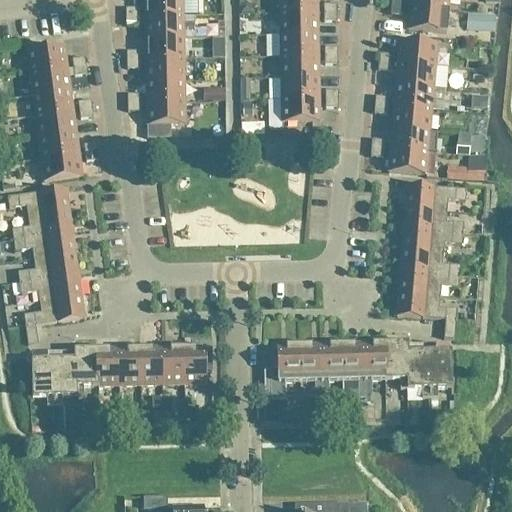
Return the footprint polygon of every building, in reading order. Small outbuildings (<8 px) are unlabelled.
[(143,0),(144,18),(182,17),(181,0),(143,0)] [(278,0),(279,15),(317,15),(316,0),(278,0)] [(390,0),(390,7),(403,8),(409,9),(447,12),(448,0),(390,0)] [(323,14),(336,14),(336,5),(323,5),(323,14)] [(403,8),(390,7),(389,16),(402,17),(403,8)] [(125,18),(138,18),(138,9),(125,9),(125,18)] [(447,12),(409,9),(407,31),(445,34),(447,12)] [(336,14),(323,14),(323,23),(336,23),(336,14)] [(317,36),(317,15),(279,15),(279,37),(317,36)] [(470,27),(490,30),(491,17),(471,15),(470,27)] [(183,39),(182,17),(144,18),(144,39),(183,39)] [(138,27),(138,18),(125,18),(125,27),(138,27)] [(317,36),(279,37),(279,58),(318,57),(317,36)] [(183,60),(183,39),(144,39),(145,61),(183,60)] [(398,43),(396,65),(434,68),(436,46),(398,43)] [(29,75),(66,70),(63,48),(25,53),(29,75)] [(324,57),(337,57),(336,48),(323,49),(324,57)] [(126,61),(139,61),(139,52),(126,53),(126,61)] [(378,54),(377,63),(390,64),(391,56),(378,54)] [(318,79),(318,57),(279,58),(280,80),(318,79)] [(337,66),(337,57),(324,57),(324,66),(337,66)] [(72,69),(85,68),(84,58),(71,60),(72,69)] [(183,60),(145,61),(145,82),(184,82),(183,60)] [(139,61),(126,61),(126,70),(139,70),(139,61)] [(390,64),(377,63),(377,72),(390,73),(390,64)] [(390,64),(390,73),(396,74),(395,86),(433,90),(434,68),(396,65),(390,64)] [(85,68),(72,69),(74,78),(86,76),(85,68)] [(66,70),(29,75),(31,97),(69,91),(66,70)] [(264,75),(263,117),(275,117),(276,75),(264,75)] [(318,100),(318,79),(280,80),(280,101),(318,100)] [(184,103),(184,82),(145,82),(146,104),(184,103)] [(395,86),(393,109),(431,112),(433,90),(395,86)] [(69,91),(31,97),(34,118),(72,113),(69,91)] [(324,100),(337,100),(337,92),(324,92),(324,100)] [(127,104),(140,104),(139,95),(126,96),(127,104)] [(374,107),(387,108),(387,99),(375,97),(374,107)] [(318,100),(280,101),(281,124),(319,123),(318,100)] [(338,109),(337,100),(324,100),(325,109),(338,109)] [(78,112),(91,110),(90,101),(77,103),(78,112)] [(184,103),(146,104),(146,127),(184,126),(184,103)] [(140,113),(140,104),(127,104),(127,113),(140,113)] [(387,108),(374,107),(373,115),(386,116),(387,108)] [(393,109),(391,130),(429,133),(431,112),(393,109)] [(92,119),(91,110),(78,112),(79,120),(92,119)] [(75,134),(72,113),(34,118),(37,139),(75,134)] [(170,140),(169,126),(146,127),(146,140),(170,140)] [(429,133),(391,130),(389,151),(427,154),(429,133)] [(75,134),(37,139),(40,161),(78,155),(75,134)] [(371,141),(370,149),(383,150),(384,142),(371,141)] [(84,154),(97,153),(96,144),(83,146),(84,154)] [(383,150),(370,149),(369,158),(382,159),(383,150)] [(427,154),(389,151),(387,173),(425,176),(427,154)] [(97,153),(84,154),(85,163),(98,162),(97,153)] [(81,178),(78,155),(40,161),(43,183),(81,178)] [(452,168),(451,181),(483,184),(484,170),(452,168)] [(465,192),(406,187),(404,209),(446,213),(447,202),(464,204),(465,192)] [(27,219),(68,213),(65,190),(6,198),(8,210),(25,208),(27,219)] [(404,209),(402,231),(462,236),(463,224),(445,223),(446,213),(404,209)] [(68,213),(27,219),(28,229),(11,231),(12,242),(71,234),(68,213)] [(402,231),(401,252),(443,256),(443,245),(461,247),(462,236),(402,231)] [(71,234),(12,242),(14,253),(31,251),(33,261),(74,255),(71,234)] [(443,256),(401,252),(399,274),(458,278),(459,267),(442,266),(443,256)] [(74,255),(33,261),(34,271),(17,274),(18,285),(77,277),(74,255)] [(399,274),(397,295),(439,298),(440,288),(457,290),(458,278),(399,274)] [(80,298),(77,277),(18,285),(20,296),(37,294),(39,304),(80,298)] [(439,298),(397,295),(395,318),(444,322),(443,341),(453,342),(456,311),(438,309),(439,298)] [(80,298),(39,304),(40,314),(23,317),(27,348),(37,346),(35,327),(83,320),(80,298)] [(407,343),(384,344),(385,382),(399,382),(399,392),(408,391),(407,353),(407,343)] [(364,383),(363,344),(341,345),(342,383),(343,401),(364,400),(364,383)] [(385,382),(384,344),(363,344),(364,383),(385,382)] [(320,345),(298,346),(299,384),(321,384),(320,345)] [(342,383),(341,345),(320,345),(321,384),(342,383)] [(275,346),(276,370),(263,371),(264,424),(281,424),(280,411),(286,411),(285,384),(299,384),(298,346),(275,346)] [(182,348),(160,349),(161,387),(183,387),(182,348)] [(190,396),(190,387),(205,386),(204,348),(182,348),(183,387),(183,396),(190,396)] [(139,349),(117,350),(118,388),(140,388),(139,349)] [(160,349),(139,349),(140,388),(161,387),(160,349)] [(96,350),(73,351),(73,360),(74,399),(83,398),(82,389),(97,388),(96,350)] [(118,388),(117,350),(96,350),(97,388),(118,388)] [(450,352),(428,353),(429,400),(437,400),(436,391),(451,390),(450,352)] [(428,353),(407,353),(408,391),(421,391),(421,401),(429,400),(428,353)] [(73,360),(53,361),(54,409),(61,408),(61,399),(74,399),(73,360)] [(53,361),(30,361),(31,399),(46,399),(46,409),(54,409),(53,361)] [(365,422),(364,409),(356,409),(356,422),(365,422)] [(373,409),(364,409),(365,422),(373,422),(373,409)] [(322,423),(321,410),(313,410),(313,423),(322,423)] [(330,410),(321,410),(322,423),(330,423),(330,410)] [(212,412),(202,413),(203,426),(212,425),(212,412)] [(172,413),(162,414),(162,426),(172,426),(172,413)] [(119,414),(110,415),(110,428),(119,427),(119,414)] [(128,414),(119,414),(119,427),(128,427),(128,414)] [(162,426),(162,414),(153,414),(153,427),(162,426)] [(167,511),(166,499),(142,499),(142,511),(167,511)]
